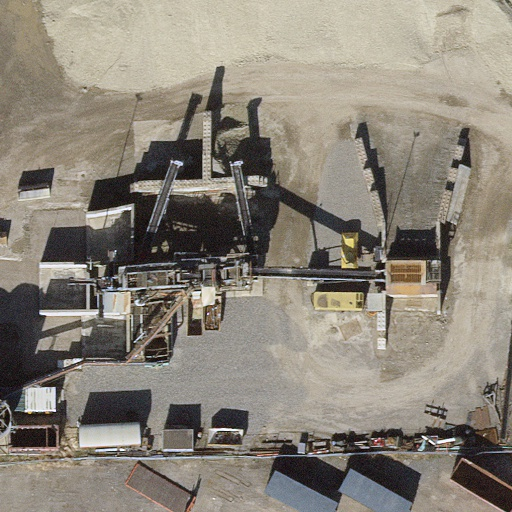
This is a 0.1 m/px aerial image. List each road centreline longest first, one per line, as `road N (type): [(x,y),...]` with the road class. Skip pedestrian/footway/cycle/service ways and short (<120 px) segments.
road 1 (track): [(0,185),(137,195),(366,139),(511,185)]
road 2 (track): [(511,398),(0,412)]
road 3 (track): [(366,139),(511,85)]
